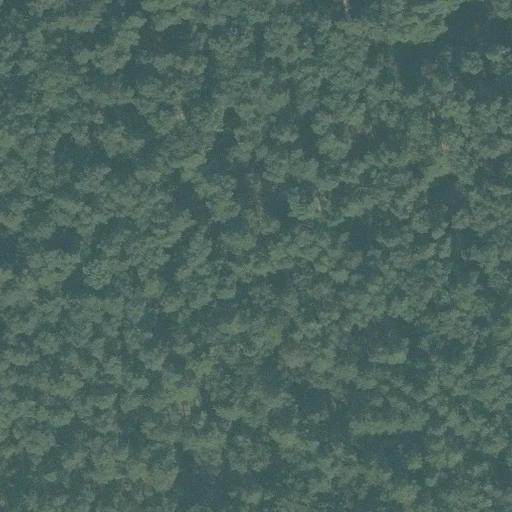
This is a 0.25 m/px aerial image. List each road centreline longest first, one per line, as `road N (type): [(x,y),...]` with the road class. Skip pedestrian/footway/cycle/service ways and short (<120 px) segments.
road 1 (track): [(141,0),(237,273),(0,404)]
road 2 (track): [(237,273),(318,240),(442,476)]
road 3 (track): [(165,312),(257,511)]
